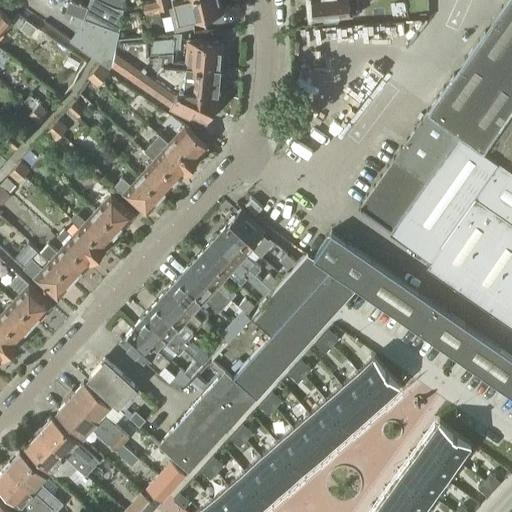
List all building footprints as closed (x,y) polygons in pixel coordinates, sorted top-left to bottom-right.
[(99,0),(89,0),(83,18),(118,30),(124,9),(115,7),(101,0),(99,0)] [(124,9),(125,0),(101,0),(115,7),(124,9)] [(143,13),(158,10),(169,7),(167,0),(164,0),(156,2),(142,5),(143,13)] [(184,0),(189,20),(223,12),(220,0),(184,0)] [(312,0),(314,19),(352,15),(359,14),(357,0),(312,0)] [(511,0),(507,0),(373,188),(360,207),(430,256),(474,193),(511,218),(511,0)] [(0,33),(11,21),(0,11),(0,33)] [(110,68),(111,62),(114,47),(116,38),(118,30),(83,18),(73,15),(69,22),(77,28),(69,39),(110,68)] [(20,29),(31,36),(36,28),(37,27),(26,20),(20,29)] [(114,47),(111,62),(171,104),(207,123),(221,93),(217,91),(220,67),(186,64),(186,63),(172,62),(173,49),(180,49),(181,33),(173,34),(173,38),(150,40),(150,35),(116,38),(114,47)] [(186,64),(220,67),(223,42),(189,39),(186,62),(186,63),(186,64)] [(93,71),(103,80),(109,73),(99,65),(93,71)] [(97,87),(103,80),(93,71),(87,78),(97,87)] [(24,102),(33,110),(39,104),(30,95),(24,102)] [(75,101),(67,109),(77,118),(84,110),(75,101)] [(33,110),(42,119),(48,112),(39,104),(33,110)] [(35,125),(42,119),(33,110),(26,117),(35,125)] [(52,126),(61,134),(67,128),(58,119),(52,126)] [(169,141),(194,164),(205,152),(203,151),(208,147),(184,125),(169,141)] [(55,141),(61,134),(52,126),(46,132),(55,141)] [(14,150),(21,142),(12,134),(4,141),(14,150)] [(194,164),(169,141),(168,142),(159,134),(144,151),(153,159),(153,158),(177,180),(182,175),(183,176),(194,164)] [(162,197),(177,180),(153,158),(153,159),(138,175),(162,197)] [(15,168),(24,176),(30,170),(20,161),(15,168)] [(18,182),(24,176),(15,168),(9,174),(18,182)] [(162,197),(138,175),(130,184),(122,177),(114,185),(122,192),(146,214),(162,197)] [(7,177),(0,184),(8,192),(15,184),(7,177)] [(0,201),(8,192),(0,184),(0,201)] [(96,210),(119,231),(135,214),(112,193),(96,210)] [(511,218),(474,193),(430,256),(426,262),(511,321),(511,218)] [(251,197),(245,204),(256,214),(262,207),(251,197)] [(76,212),(70,218),(80,227),(81,227),(105,249),(112,242),(110,240),(119,231),(96,210),(86,221),(76,212)] [(226,226),(247,245),(253,239),(265,250),(272,243),(252,226),(253,224),(239,211),(226,226)] [(242,251),(247,245),(226,226),(216,237),(223,243),(220,246),(228,253),(230,251),(255,275),(261,268),(254,262),(242,251)] [(64,229),(57,236),(66,244),(90,265),(105,249),(81,227),(80,227),(72,237),(64,229)] [(314,256),(357,286),(511,393),(511,357),(331,231),(314,256)] [(228,253),(220,246),(223,243),(216,237),(203,250),(224,270),(240,284),(246,278),(249,281),(255,275),(230,251),(228,253)] [(58,252),(48,243),(40,253),(50,261),(73,281),(88,265),(89,266),(90,265),(66,244),(58,252)] [(219,276),(224,270),(203,250),(193,261),(200,268),(197,271),(205,278),(207,276),(231,298),(237,292),(219,276)] [(288,269),(295,261),(286,253),(279,261),(288,269)] [(330,269),(307,254),(251,317),(271,334),(233,376),(256,397),(356,287),(330,269)] [(50,261),(43,268),(32,258),(23,267),(57,298),(73,281),(50,261)] [(205,278),(197,271),(200,268),(193,261),(181,275),(202,295),(208,289),(220,300),(225,305),(231,298),(207,276),(205,278)] [(261,280),(271,289),(278,282),(268,273),(261,280)] [(36,322),(51,305),(52,304),(28,284),(17,274),(8,284),(20,293),(13,301),(36,322)] [(196,301),(202,295),(181,275),(170,286),(177,293),(175,296),(182,303),(184,301),(203,318),(208,312),(196,301)] [(197,325),(203,318),(184,301),(182,303),(175,296),(177,293),(170,286),(158,300),(179,320),(185,314),(197,325)] [(244,310),(248,314),(255,306),(245,298),(238,305),(244,310)] [(193,333),(178,321),(179,320),(158,300),(147,311),(154,318),(152,321),(159,328),(161,326),(179,344),(184,348),(190,342),(187,339),(193,333)] [(0,315),(0,319),(23,340),(24,338),(22,337),(36,322),(13,301),(0,315)] [(240,329),(251,317),(248,314),(244,310),(232,322),(240,329)] [(159,328),(152,321),(154,318),(147,311),(134,326),(156,345),(162,338),(179,354),(184,348),(179,344),(161,326),(159,328)] [(0,349),(7,357),(23,340),(0,319),(0,349)] [(240,329),(232,322),(221,335),(225,339),(228,342),(240,329)] [(137,352),(156,369),(159,371),(170,359),(156,346),(156,345),(134,326),(122,340),(136,353),(137,352)] [(328,329),(322,337),(331,346),(338,338),(328,329)] [(217,347),(225,339),(221,335),(215,330),(208,339),(217,347)] [(322,337),(315,344),(325,353),(331,346),(322,337)] [(196,359),(202,364),(209,356),(199,348),(193,356),(196,359)] [(372,354),(356,369),(381,397),(397,382),(372,354)] [(124,409),(141,391),(134,384),(105,358),(89,375),(118,402),(119,402),(118,403),(124,409)] [(302,358),(296,365),(305,374),(312,367),(302,358)] [(196,359),(185,371),(190,377),(202,364),(196,359)] [(296,365),(289,372),(299,381),(305,374),(296,365)] [(183,385),(190,377),(185,371),(182,368),(170,382),(183,385)] [(356,369),(340,383),(365,411),(381,397),(356,369)] [(256,397),(233,376),(233,377),(226,371),(158,444),(188,473),(256,397)] [(122,445),(123,444),(129,437),(114,424),(124,413),(113,402),(110,405),(83,381),(70,396),(122,445)] [(340,383),(324,397),(349,425),(365,411),(340,383)] [(272,391),(266,398),(276,407),(282,400),(272,391)] [(122,445),(70,396),(57,411),(83,435),(91,427),(108,443),(109,442),(117,450),(131,463),(137,456),(123,444),(122,445)] [(324,397),(308,411),(333,439),(349,425),(324,397)] [(266,398),(259,405),(269,414),(276,407),(266,398)] [(136,411),(130,417),(139,426),(145,419),(136,411)] [(308,411),(292,425),(317,454),(333,439),(308,411)] [(98,459),(51,417),(38,431),(76,466),(76,467),(77,468),(84,474),(98,459)] [(438,420),(425,438),(456,460),(469,442),(438,420)] [(243,423),(237,430),(247,439),(253,432),(243,423)] [(292,425),(276,439),(301,468),(317,454),(292,425)] [(237,430),(230,437),(240,446),(247,439),(237,430)] [(72,474),(77,468),(76,467),(76,466),(38,431),(24,446),(51,471),(55,474),(72,474)] [(425,438),(413,455),(444,477),(456,460),(425,438)] [(276,439),(259,454),(285,482),(301,468),(276,439)] [(46,477),(19,452),(7,466),(45,501),(52,508),(55,511),(63,503),(41,483),(46,477)] [(259,454),(244,468),(269,496),(285,482),(259,454)] [(214,455),(207,462),(217,471),(224,464),(214,455)] [(413,455),(400,473),(431,495),(444,477),(413,455)] [(157,475),(172,490),(186,475),(171,461),(157,475)] [(207,462),(201,469),(211,478),(217,471),(207,462)] [(7,466),(0,473),(0,488),(20,506),(27,511),(48,511),(52,508),(45,501),(7,466)] [(244,468),(227,482),(253,510),(269,496),(244,468)] [(400,473),(388,490),(418,511),(431,495),(400,473)] [(493,474),(486,481),(496,490),(503,483),(493,474)] [(486,481),(480,488),(490,497),(496,490),(486,481)] [(227,482),(212,496),(225,511),(250,511),(253,510),(227,482)] [(418,511),(388,490),(375,507),(382,511),(418,511)] [(124,510),(126,511),(150,511),(156,506),(140,491),(124,510)] [(181,492),(174,499),(184,508),(191,501),(181,492)] [(225,511),(212,496),(195,511),(225,511)] [(13,511),(0,499),(0,511),(13,511)]
